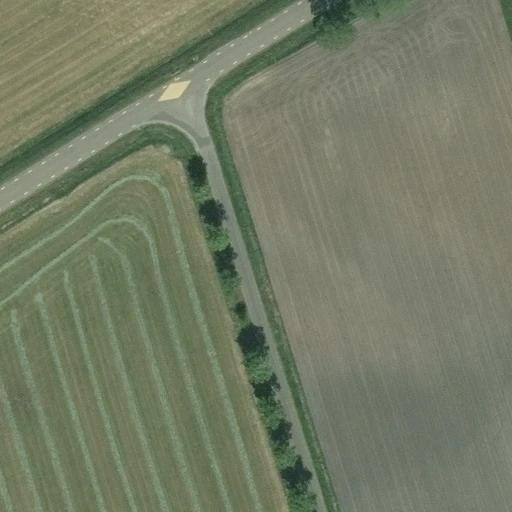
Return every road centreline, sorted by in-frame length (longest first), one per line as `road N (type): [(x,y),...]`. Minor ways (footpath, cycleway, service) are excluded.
road 1 (unclassified): [(321,511),(188,88)]
road 2 (tertiary): [(188,88),(0,205)]
road 3 (tertiary): [(188,88),(327,0)]
